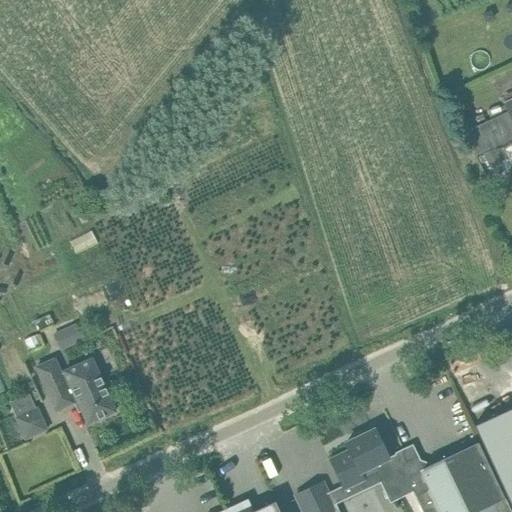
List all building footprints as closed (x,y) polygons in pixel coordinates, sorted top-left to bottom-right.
[(511,91),(503,95),(506,101),(503,102),(507,111),(465,131),(476,155),(511,138),(511,91)] [(77,323),(53,334),(61,350),(84,340),(77,323)] [(61,373),(54,359),(36,367),(56,410),(74,402),(73,401),(77,400),(87,423),(115,411),(92,358),(64,371),(64,372),(61,373)] [(25,439),(46,429),(37,408),(16,418),(25,439)] [(496,416),(475,426),(511,506),(511,413),(498,420),(496,416)] [(396,500),(414,492),(406,476),(424,468),(413,444),(394,453),(395,454),(388,457),(375,429),(345,443),(349,450),(330,460),(344,489),(364,479),(361,472),(374,466),(380,468),(396,500)] [(406,476),(414,492),(423,511),(511,511),(478,442),(424,468),(406,476)] [(295,495),(302,511),(330,511),(336,510),(323,482),(295,495)] [(280,511),(276,501),(253,511),(248,500),(222,511),(280,511)]
